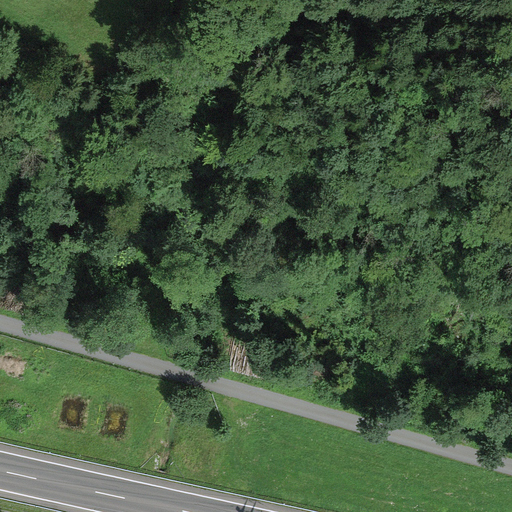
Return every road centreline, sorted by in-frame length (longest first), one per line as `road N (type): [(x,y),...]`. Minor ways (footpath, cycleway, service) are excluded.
road 1 (unclassified): [(511,470),(0,324)]
road 2 (trunk): [(191,511),(0,470)]
